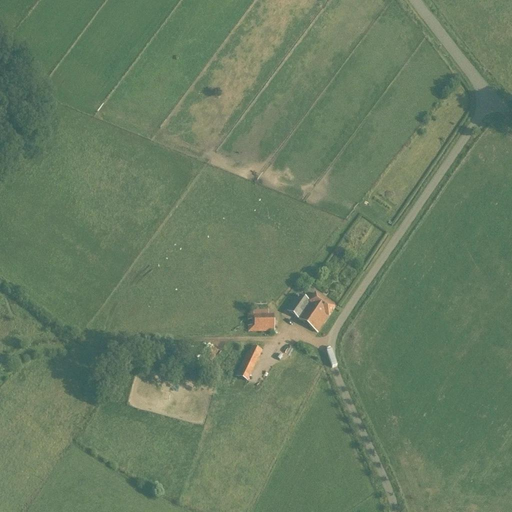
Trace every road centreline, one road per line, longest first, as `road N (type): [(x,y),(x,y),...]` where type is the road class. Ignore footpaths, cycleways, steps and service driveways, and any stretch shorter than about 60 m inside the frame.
road 1 (unclassified): [(396,511),(329,356),(330,340),(492,96)]
road 2 (tertiary): [(492,96),(416,0)]
